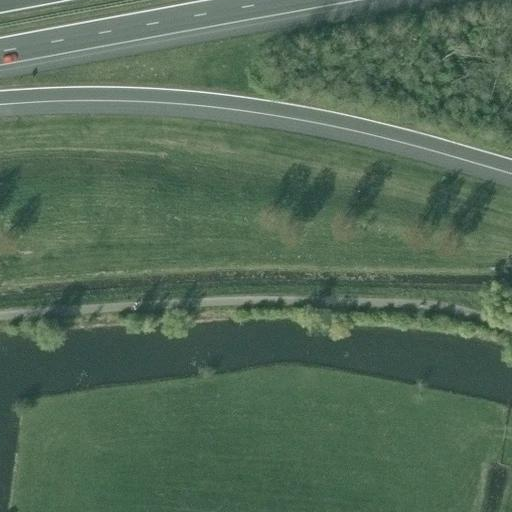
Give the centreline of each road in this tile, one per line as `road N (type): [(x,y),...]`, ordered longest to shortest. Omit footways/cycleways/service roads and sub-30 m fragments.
road 1 (motorway): [(0,98),(127,93),(250,104),(511,166)]
road 2 (motorway): [(0,53),(295,0)]
